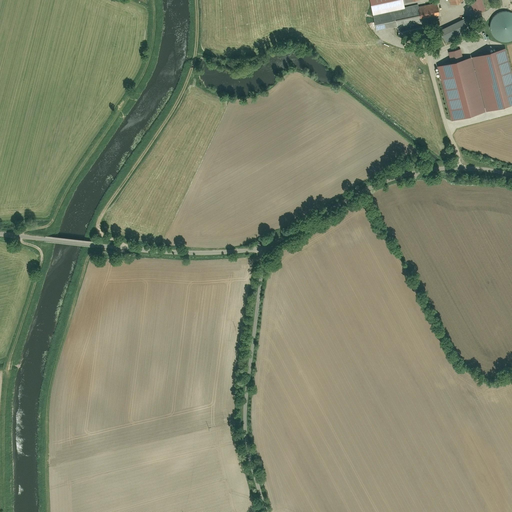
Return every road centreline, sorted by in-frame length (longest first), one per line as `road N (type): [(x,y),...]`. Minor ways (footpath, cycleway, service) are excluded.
road 1 (track): [(4,511),(7,370),(40,253),(15,241),(14,232),(46,227),(140,78),(151,49),(153,0)]
road 2 (residential): [(268,511),(248,454),(244,405),(263,247)]
road 3 (residential): [(511,175),(455,166),(417,171),(383,181),(263,247)]
road 4 (residential): [(263,247),(185,253),(0,237)]
